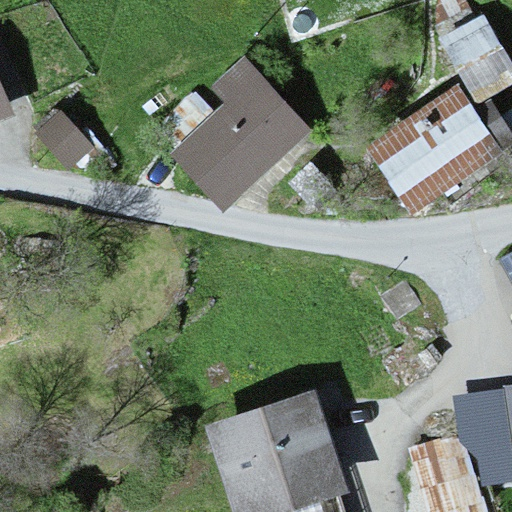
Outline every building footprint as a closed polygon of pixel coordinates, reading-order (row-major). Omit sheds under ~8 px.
[(447,29),(470,87),(511,70),(511,56),(493,11),(447,29)] [(245,64),(162,143),(230,215),(314,136),(245,64)] [(0,87),(0,133),(17,126),(0,87)] [(458,99),(373,161),(421,226),(506,165),(458,99)] [(511,389),(451,398),(457,441),(477,457),(482,487),(511,483),(511,389)] [(323,400),(213,435),(237,511),(327,511),(356,503),(323,400)] [(408,446),(426,511),(488,511),(482,489),(469,456),(445,435),(408,446)]
